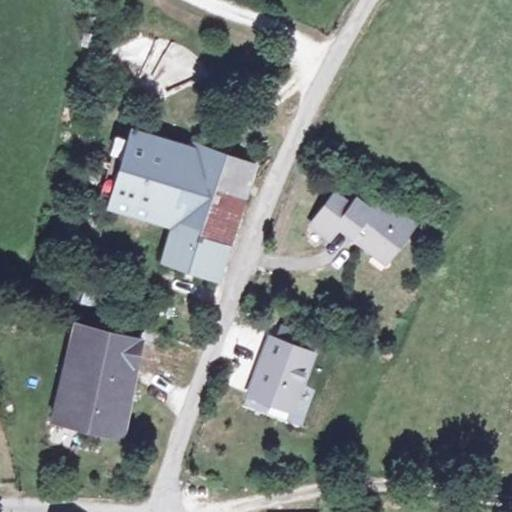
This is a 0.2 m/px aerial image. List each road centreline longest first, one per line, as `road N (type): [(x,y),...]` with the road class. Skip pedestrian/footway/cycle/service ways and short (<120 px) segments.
road 1 (unclassified): [(177,511),(168,473),(270,197),(368,0)]
road 2 (track): [(511,506),(357,487),(228,511)]
